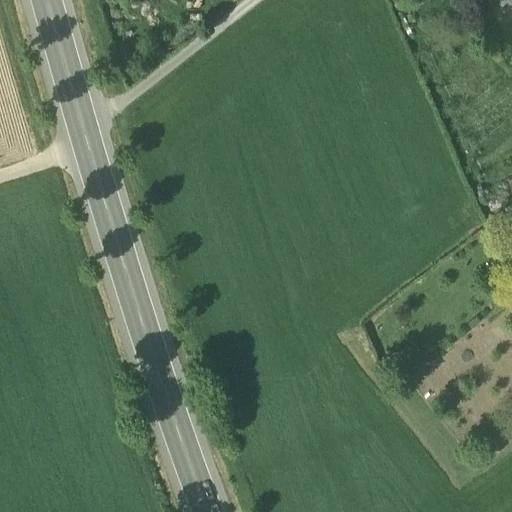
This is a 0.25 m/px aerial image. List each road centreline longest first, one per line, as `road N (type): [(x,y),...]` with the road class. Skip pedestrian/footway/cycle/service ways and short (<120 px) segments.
road 1 (primary): [(45,0),(163,397),(207,511)]
road 2 (track): [(250,0),(113,105),(86,145),(0,173)]
